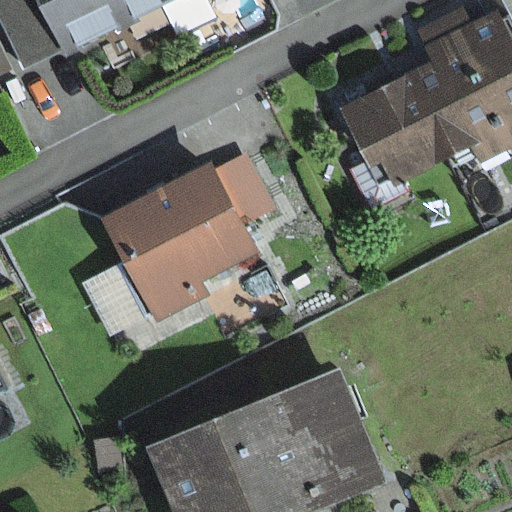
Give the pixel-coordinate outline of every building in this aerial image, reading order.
[(53,0),(71,39),(155,0),(53,0)] [(478,151),(511,134),(511,27),(509,20),(433,56),(438,67),(472,138),(478,151)] [(396,174),(472,138),(438,67),(362,103),(396,174)] [(164,293),(263,248),(227,170),(129,214),(164,293)] [(0,412),(32,396),(0,335),(0,412)] [(334,385),(171,446),(195,511),(256,511),(367,470),(334,385)]
